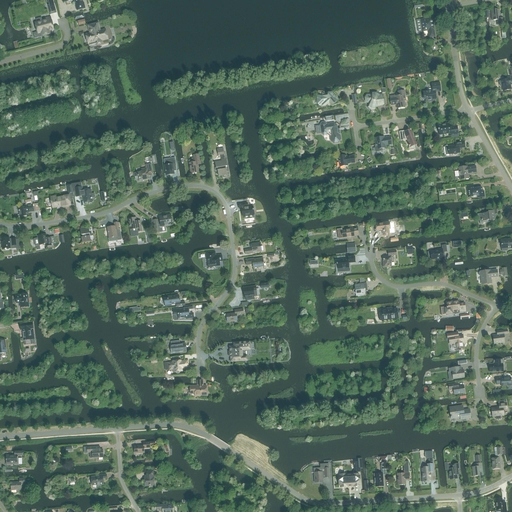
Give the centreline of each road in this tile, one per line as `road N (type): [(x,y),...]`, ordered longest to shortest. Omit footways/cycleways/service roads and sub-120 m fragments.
road 1 (residential): [(201,371),(199,329),(234,269),(228,211),(213,191),(176,185),(107,212),(0,224)]
road 2 (residential): [(228,450),(314,503),(458,495)]
road 3 (residential): [(495,305),(447,285),(386,283),(372,267),(370,248)]
